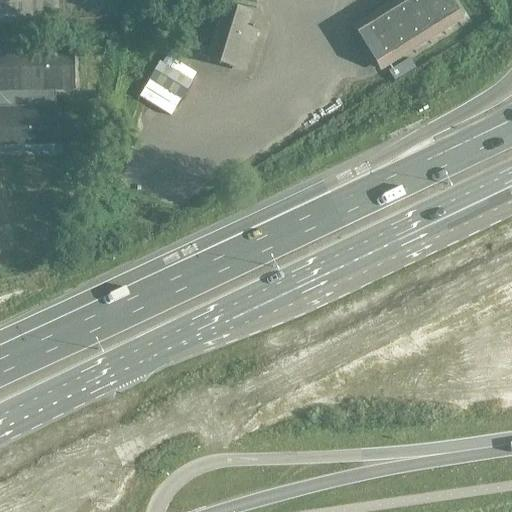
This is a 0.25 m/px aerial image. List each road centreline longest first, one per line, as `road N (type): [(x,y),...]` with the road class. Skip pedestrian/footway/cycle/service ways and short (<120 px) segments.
road 1 (primary): [(0,431),(511,187)]
road 2 (primary): [(459,153),(0,364)]
road 3 (unclassified): [(466,451),(219,462),(174,482),(155,511)]
road 4 (unclassified): [(223,511),(466,451)]
